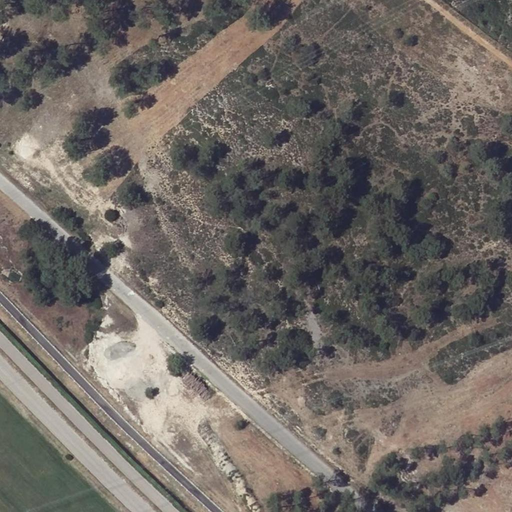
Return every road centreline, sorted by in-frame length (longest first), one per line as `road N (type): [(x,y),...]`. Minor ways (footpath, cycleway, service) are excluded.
road 1 (unknown): [(217,511),(0,297)]
road 2 (unknown): [(0,338),(172,511)]
road 3 (unknown): [(143,511),(0,367)]
